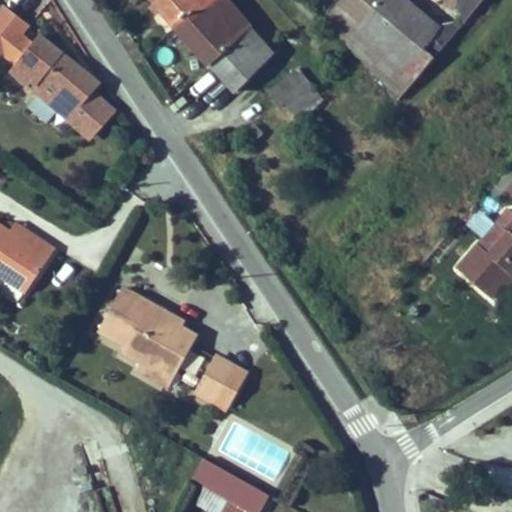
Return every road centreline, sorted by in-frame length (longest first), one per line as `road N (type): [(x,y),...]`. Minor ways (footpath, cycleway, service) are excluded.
road 1 (residential): [(86,0),(390,467)]
road 2 (unknown): [(47,511),(71,457),(69,423),(41,386),(0,359)]
road 3 (residential): [(390,467),(431,430),(511,381)]
